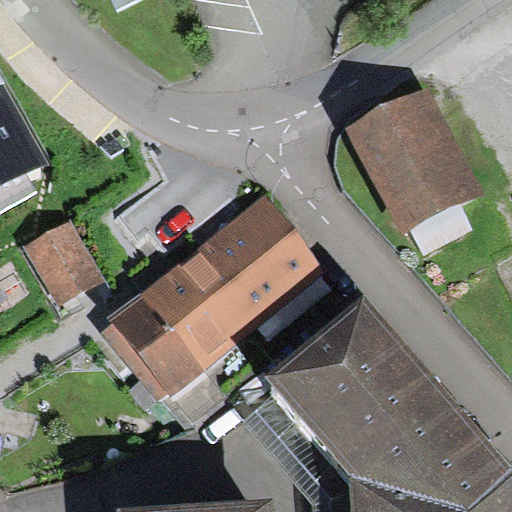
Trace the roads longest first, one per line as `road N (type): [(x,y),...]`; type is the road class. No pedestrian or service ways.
road 1 (residential): [(262,126),(290,180),(511,424)]
road 2 (residential): [(262,126),(207,128),(133,100),(29,0)]
road 3 (residential): [(470,0),(316,109),(262,126)]
